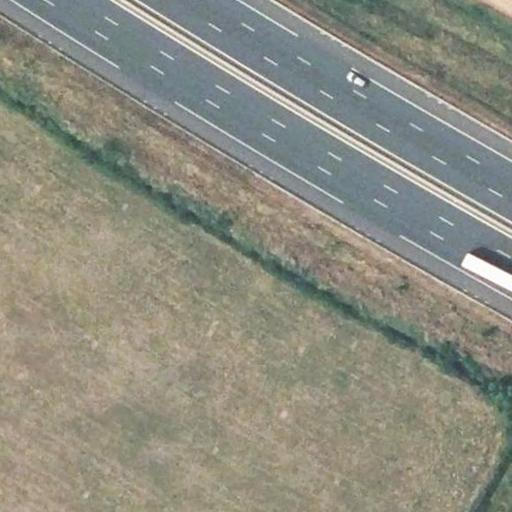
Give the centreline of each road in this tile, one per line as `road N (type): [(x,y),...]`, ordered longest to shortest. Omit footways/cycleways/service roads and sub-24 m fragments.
road 1 (motorway): [(68,0),(511,265)]
road 2 (motorway): [(511,189),(193,0)]
